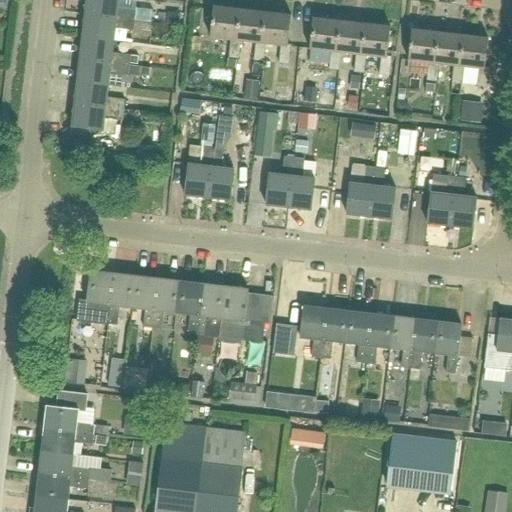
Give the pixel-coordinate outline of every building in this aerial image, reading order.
[(120,0),(88,0),(86,16),(135,22),(137,12),(119,10),(120,0)] [(229,59),(239,60),(241,42),(236,42),(240,10),(214,7),(211,39),(231,41),(229,59)] [(154,10),(137,8),(136,20),(152,22),(154,10)] [(254,62),(264,63),(266,45),(261,44),(265,13),(240,10),(236,42),(241,42),(256,44),(254,62)] [(169,13),(168,24),(178,25),(180,14),(169,13)] [(290,16),(265,13),(261,44),(266,45),(281,47),(279,64),(289,66),(291,47),(291,46),(288,46),(292,16),(290,16)] [(117,30),(134,32),(135,22),(86,16),(83,38),(115,42),(117,30)] [(329,70),(339,71),(341,53),(336,53),(340,22),(315,19),(313,18),(310,50),(311,50),(331,52),(329,70)] [(135,22),(134,32),(134,34),(151,36),(152,24),(135,22)] [(361,56),(364,25),(340,22),(336,53),(341,53),(356,55),(354,73),(364,74),(366,56),(361,56)] [(361,56),(366,56),(381,58),(379,76),(389,77),(391,58),(387,57),(390,28),(364,25),(361,56)] [(434,64),(438,33),(412,30),(408,61),(429,64),(427,81),(437,82),(439,65),(434,64)] [(459,67),(463,36),(438,33),(434,64),(439,65),(454,67),(452,85),(461,86),(463,68),(459,67)] [(459,67),(463,68),(479,70),(477,87),(486,89),(489,69),(485,69),(489,40),(463,36),(459,67)] [(114,55),(115,42),(83,38),(81,61),(130,67),(131,57),(114,55)] [(139,58),(131,57),(131,64),(138,65),(139,58)] [(129,76),(130,67),(81,61),(78,83),(110,87),(111,74),(124,76),(129,77),(129,76)] [(129,76),(132,76),(140,77),(141,75),(142,68),(130,67),(129,76)] [(150,69),(142,68),(141,75),(150,76),(150,69)] [(111,74),(110,87),(130,89),(132,76),(129,76),(129,77),(124,76),(111,74)] [(282,98),(300,98),(300,76),(282,76),(282,98)] [(182,92),(229,98),(231,86),(183,80),(182,90),(182,92)] [(419,89),(420,81),(410,80),(410,88),(419,89)] [(108,99),(110,87),(78,83),(75,105),(125,111),(126,101),(108,99)] [(245,97),(257,99),(259,84),(247,83),(245,97)] [(435,92),(436,85),(427,84),(426,91),(435,92)] [(317,103),(318,91),(306,89),(305,102),(317,103)] [(179,112),(199,114),(201,102),(181,100),(179,112)] [(461,100),(458,120),(480,123),(482,103),(461,100)] [(124,121),(125,111),(75,105),(72,128),(104,132),(106,119),(124,121)] [(259,113),(242,111),(240,138),(256,139),(259,113)] [(269,158),(272,131),(276,132),(278,114),(260,112),(254,156),(269,158)] [(299,113),(298,129),(315,130),(316,115),(299,113)] [(232,116),(218,115),(215,138),(230,139),(232,116)] [(381,143),(383,127),(347,122),(345,138),(381,143)] [(213,142),(215,126),(204,124),(202,141),(213,142)] [(400,129),(396,154),(412,156),(416,131),(400,129)] [(423,129),(422,137),(434,139),(435,130),(423,129)] [(491,159),(491,140),(473,140),(472,159),(491,159)] [(308,142),(297,141),(296,152),(307,153),(308,142)] [(208,199),(214,150),(203,149),(201,171),(189,169),(186,197),(208,199)] [(214,150),(208,199),(231,202),(234,174),(221,173),(224,151),(214,150)] [(289,209),(295,159),(285,158),(282,180),(270,179),(267,206),(289,209)] [(295,159),(289,209),(312,211),(315,184),(302,182),(305,160),(295,159)] [(447,172),(455,172),(456,161),(448,160),(447,172)] [(347,215),(370,218),(376,169),(365,167),(353,166),(350,188),(347,215)] [(386,170),(376,169),(370,218),(392,221),(396,193),(383,192),(386,170)] [(428,225),(450,228),(456,178),(446,177),(433,175),(431,197),(428,225)] [(464,201),(467,179),(456,178),(450,228),(473,230),(477,202),(464,201)] [(108,323),(114,274),(91,271),(90,283),(87,302),(80,301),(78,321),(108,324),(108,323)] [(133,308),(136,276),(114,274),(108,323),(118,324),(120,306),(133,308)] [(153,328),(159,279),(136,276),(133,308),(145,309),(143,327),(153,328)] [(177,313),(181,282),(159,279),(153,328),(162,329),(164,311),(177,313)] [(198,333),(203,284),(181,282),(177,313),(190,314),(188,332),(197,333),(198,333)] [(220,337),(226,287),(203,284),(198,333),(197,333),(197,335),(220,337)] [(249,289),(226,287),(220,337),(262,342),(264,324),(269,324),(272,296),(272,297),(248,294),(249,289)] [(321,358),(327,309),(304,306),(300,338),(313,339),(311,357),(321,358)] [(345,343),(349,311),(327,309),(321,358),(330,359),(332,342),(345,343)] [(366,363),(371,314),(349,311),(345,343),(358,345),(356,362),(366,363)] [(390,348),(394,317),(371,314),(366,363),(375,365),(377,347),(390,348)] [(410,369),(416,319),(394,317),(390,348),(403,350),(401,367),(410,369)] [(434,354),(438,322),(416,319),(410,369),(412,369),(410,382),(418,383),(420,370),(422,352),(434,354)] [(511,320),(500,319),(498,336),(488,335),(484,369),(511,371),(511,320)] [(438,322),(434,354),(447,356),(445,373),(454,374),(457,357),(461,325),(438,322)] [(277,325),(274,353),(294,356),(297,328),(277,325)] [(211,354),(213,339),(201,338),(199,353),(211,354)] [(109,374),(107,387),(121,388),(122,376),(109,374)] [(162,393),(164,380),(150,378),(149,391),(162,393)] [(203,398),(204,384),(193,382),(191,397),(203,398)] [(231,384),(229,399),(255,402),(257,387),(231,384)] [(186,398),(187,387),(172,386),(171,397),(186,398)] [(45,430),(95,435),(96,425),(78,423),(79,411),(86,412),(88,395),(59,392),(57,407),(48,406),(45,430)] [(316,401),(314,412),(327,413),(329,402),(316,401)] [(379,407),(363,405),(362,418),(378,420),(379,407)] [(401,407),(387,406),(385,421),(399,422),(401,407)] [(133,417),(131,436),(144,437),(146,418),(133,417)] [(482,434),(506,437),(507,425),(483,422),(482,434)] [(157,511),(237,511),(246,432),(168,423),(157,511)] [(97,426),(96,433),(108,435),(109,427),(97,426)] [(94,444),(95,435),(45,430),(43,452),(74,455),(76,442),(94,444)] [(309,432),(307,446),(323,448),(325,434),(309,432)] [(97,436),(96,444),(106,445),(107,438),(97,436)] [(392,436),(386,484),(452,492),(458,443),(392,436)] [(135,442),(134,453),(142,454),(143,443),(135,442)] [(73,468),(74,455),(43,452),(40,474),(89,480),(109,482),(111,470),(90,468),(89,470),(73,468)] [(131,463),(129,484),(139,485),(142,464),(131,463)] [(88,489),(89,480),(40,474),(37,496),(69,500),(70,487),(88,489)] [(488,492),(486,506),(506,509),(508,495),(488,492)] [(67,511),(69,500),(37,496),(35,511),(67,511)]
